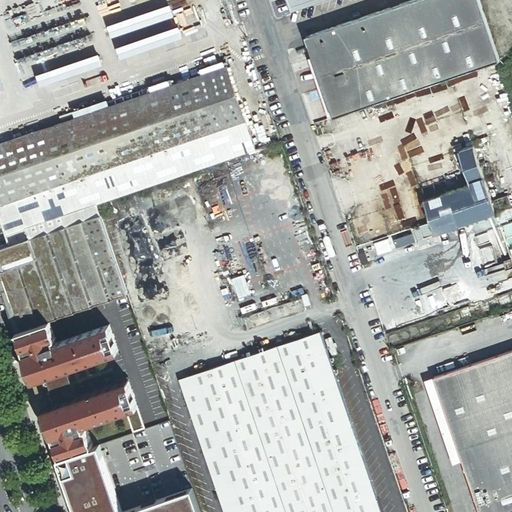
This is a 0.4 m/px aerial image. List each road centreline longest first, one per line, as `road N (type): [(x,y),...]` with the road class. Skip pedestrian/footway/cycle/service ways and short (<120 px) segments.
road 1 (unclassified): [(428,511),(253,0)]
road 2 (unknown): [(0,129),(230,49)]
